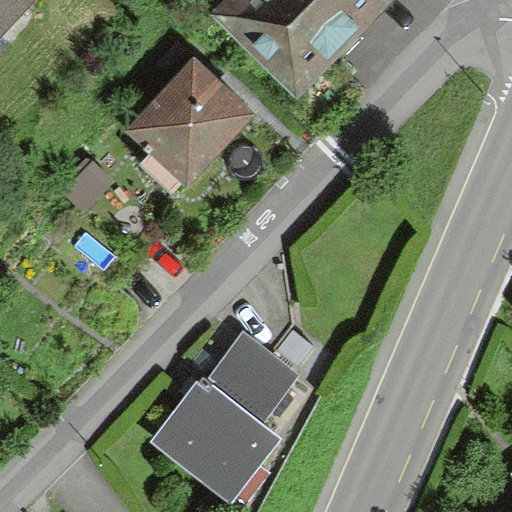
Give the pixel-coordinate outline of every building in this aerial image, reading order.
[(0,0),(0,45),(43,0),(0,0)] [(235,0),(212,23),(298,109),(400,8),(391,0),(235,0)] [(195,67),(127,139),(188,197),(257,126),(224,94),(195,67)] [(209,368),(203,364),(198,371),(197,370),(190,379),(152,430),(247,499),(271,466),(256,455),(281,420),(264,407),(297,364),(276,348),(242,323),(209,368)] [(295,323),(276,348),(297,364),(300,366),(319,342),(295,323)] [(202,511),(191,503),(183,511),(202,511)]
